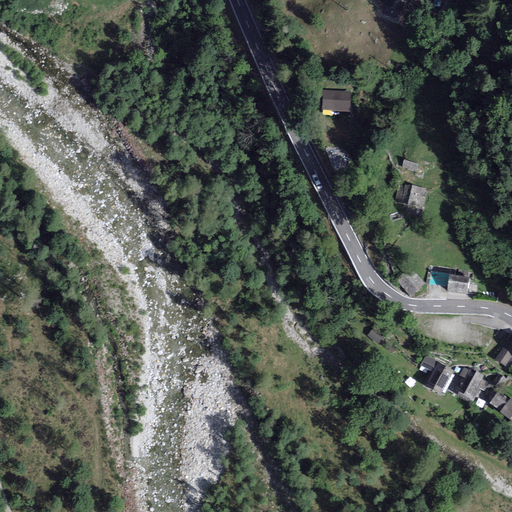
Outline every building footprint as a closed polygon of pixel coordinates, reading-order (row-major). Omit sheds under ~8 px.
[(408,0),(382,0),(378,15),(400,23),(408,0)] [(350,112),(351,92),(322,90),(320,110),(350,112)] [(423,208),(427,188),(398,183),(395,202),(423,208)] [(424,284),(410,267),(395,280),(410,297),(424,284)] [(466,294),(469,277),(450,274),(447,291),(466,294)] [(384,335),(374,328),(368,335),(378,343),(384,335)] [(511,343),(507,340),(495,360),(505,367),(511,357),(511,343)] [(454,371),(425,355),(420,365),(433,372),(425,386),(441,395),(454,371)] [(484,376),(470,368),(468,370),(462,367),(449,390),(457,395),(458,393),(473,401),(480,388),(484,391),(488,383),(482,380),(484,376)] [(511,416),(511,398),(509,400),(498,392),(490,403),(501,411),(500,412),(510,420),(511,416)]
